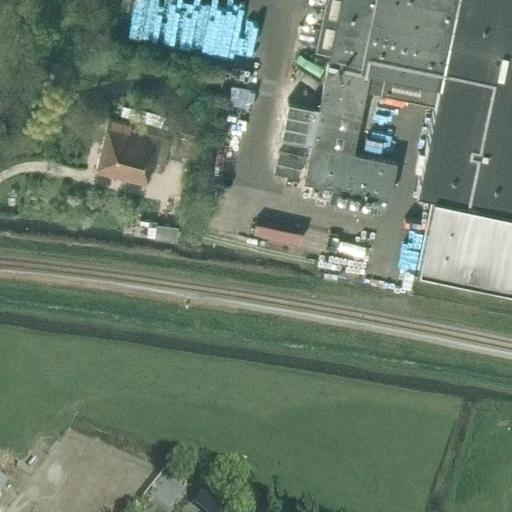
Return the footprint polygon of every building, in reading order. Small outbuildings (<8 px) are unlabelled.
[(128,9),(129,0),(116,0),(115,7),(128,9)] [(313,138),(304,179),(331,185),(378,194),(388,196),(396,159),(353,150),(365,89),(380,92),(418,100),(422,78),(436,81),(439,81),(434,104),(425,151),(421,171),(417,190),(432,193),(417,267),(511,286),(511,0),(323,0),(314,47),(326,49),(331,50),(314,133),(313,138)] [(263,46),(269,8),(245,4),(239,46),(245,47),(246,35),(256,36),(255,45),(263,46)] [(290,118),(286,137),(310,142),(313,123),(290,118)] [(109,119),(95,171),(146,185),(150,169),(161,172),(170,137),(131,127),(132,125),(109,119)] [(378,194),(331,185),(328,201),(375,211),(378,194)] [(176,227),(156,224),(156,221),(140,219),(138,234),(140,234),(174,238),(176,227)]
